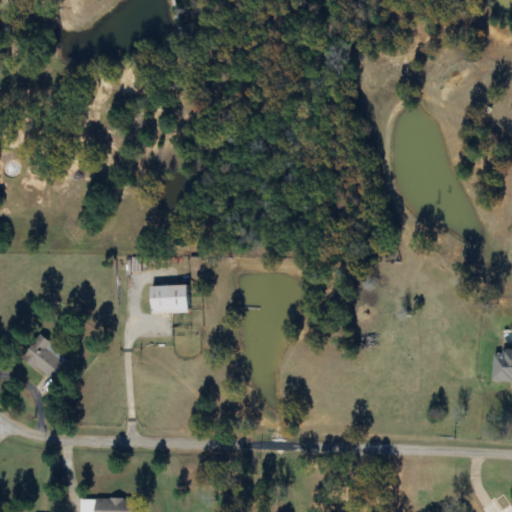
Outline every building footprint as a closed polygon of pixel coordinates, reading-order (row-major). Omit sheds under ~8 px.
[(189,314),(189,286),(151,286),(151,314),(189,314)] [(71,356),(36,339),(24,363),(59,381),(71,356)] [(492,383),(511,384),(511,351),(494,351),(492,383)] [(480,510),(481,511),(511,511),(511,509),(501,495),(480,510)] [(79,511),(133,511),(134,501),(80,501),(79,511)]
